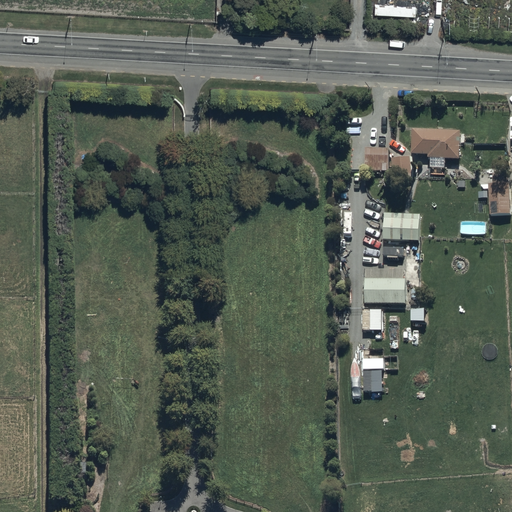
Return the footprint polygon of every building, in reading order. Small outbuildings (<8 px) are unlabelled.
[(461,129),(413,129),(412,153),(429,154),(429,157),(460,158),(461,129)] [(410,157),(392,158),(393,180),(412,179),(410,157)] [(510,183),(489,183),(489,214),(510,213),(510,183)] [(420,214),(385,214),(385,229),(382,229),(382,217),(373,217),(373,237),(381,237),(381,240),(420,240),(420,214)] [(407,268),(366,268),(366,303),(407,303),(407,268)] [(425,321),(425,308),(411,309),(412,321),(425,321)] [(438,317),(429,322),(434,332),(443,327),(438,317)] [(392,442),(383,442),(385,462),(394,461),(392,442)]
